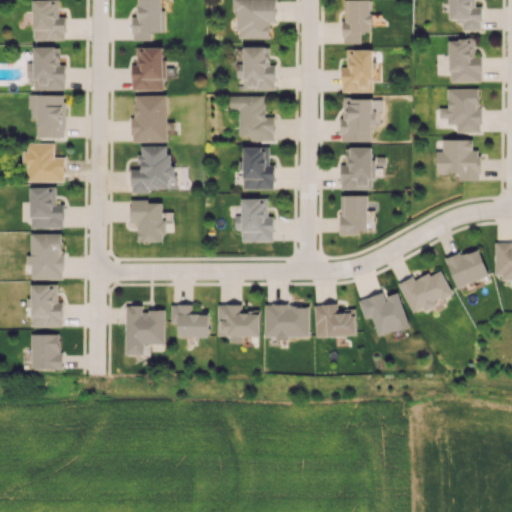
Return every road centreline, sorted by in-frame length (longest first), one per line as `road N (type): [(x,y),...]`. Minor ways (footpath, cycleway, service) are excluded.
road 1 (residential): [(105,271),(348,270),(402,252),(460,217),(511,206)]
road 2 (residential): [(107,0),(104,366)]
road 3 (residential): [(313,269),(313,0)]
